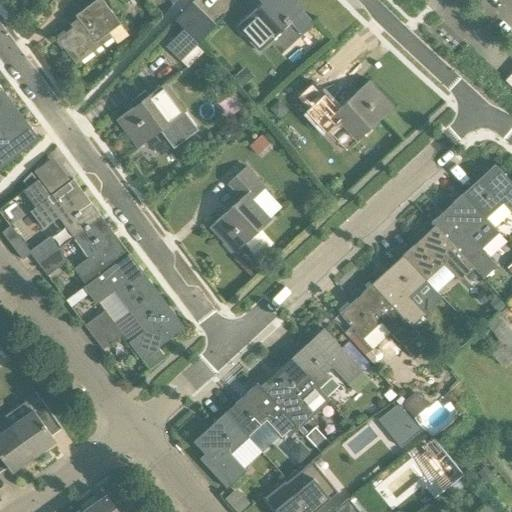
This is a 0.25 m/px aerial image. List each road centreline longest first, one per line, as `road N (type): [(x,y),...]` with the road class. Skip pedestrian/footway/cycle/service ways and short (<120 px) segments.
road 1 (residential): [(226,348),(0,37)]
road 2 (residential): [(226,348),(480,109)]
road 3 (residential): [(131,430),(0,263)]
road 4 (residential): [(480,109),(365,0)]
road 5 (residential): [(18,511),(131,430)]
road 6 (residential): [(131,430),(226,348)]
